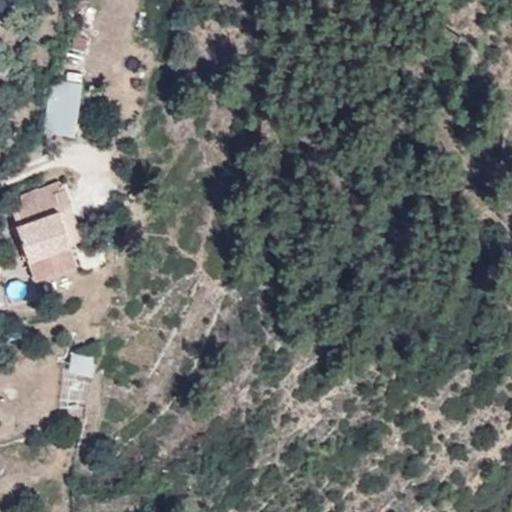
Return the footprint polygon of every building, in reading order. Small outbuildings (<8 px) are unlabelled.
[(0,79),(6,81),(12,64),(0,59),(0,79)] [(84,82),(56,79),(51,113),(50,113),(48,131),(77,135),(84,82)] [(41,188),(24,194),(27,204),(16,207),(22,224),(28,240),(34,256),(72,243),(76,241),(71,226),(78,223),(72,206),(64,209),(58,191),(65,188),(63,181),(41,189),(41,188)] [(72,206),(65,188),(58,191),(64,209),(72,206)] [(84,238),(78,223),(71,226),(76,241),(84,238)] [(34,256),(28,240),(23,242),(29,258),(34,256)] [(79,264),(72,243),(34,256),(41,277),(79,264)] [(5,285),(11,302),(27,295),(20,279),(5,285)] [(93,351),(67,347),(64,372),(89,377),(93,351)]
